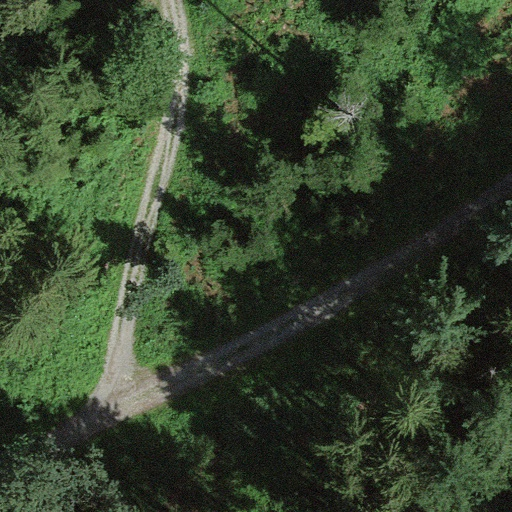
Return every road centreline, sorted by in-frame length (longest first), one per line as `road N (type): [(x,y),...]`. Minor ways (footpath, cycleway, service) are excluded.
road 1 (track): [(172,0),(180,24),(173,129),(101,389),(72,421),(0,453)]
road 2 (track): [(101,389),(169,389),(271,333),(511,175)]
